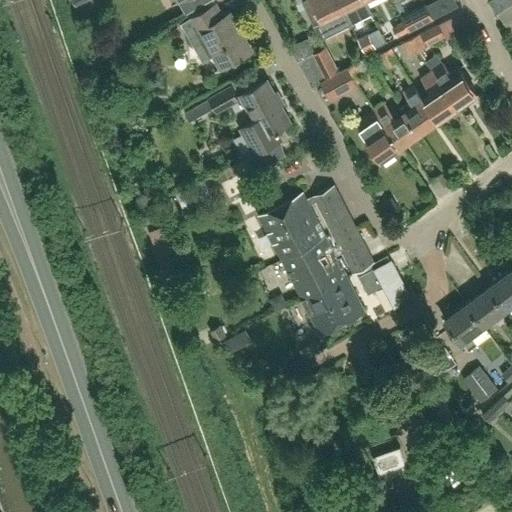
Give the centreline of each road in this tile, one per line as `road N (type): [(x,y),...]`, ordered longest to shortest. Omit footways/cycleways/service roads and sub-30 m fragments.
road 1 (tertiary): [(0,179),(121,511)]
road 2 (residential): [(423,237),(400,238),(379,226),(337,138),(251,0)]
road 3 (residential): [(352,341),(425,467),(442,471),(457,495)]
road 4 (residential): [(352,341),(442,290),(423,237)]
